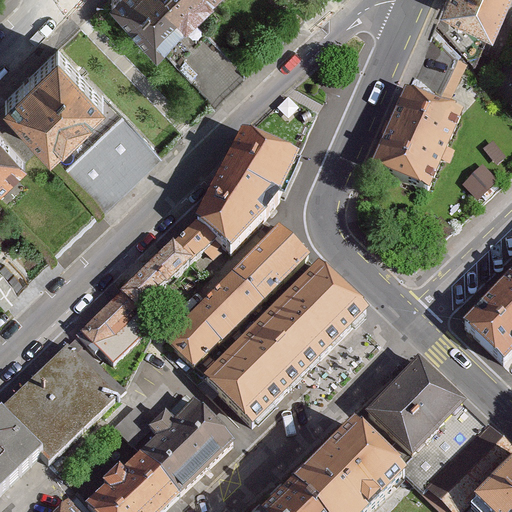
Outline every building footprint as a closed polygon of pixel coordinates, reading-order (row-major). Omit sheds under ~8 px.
[(113,0),(157,45),(187,15),(172,0),(113,0)] [(172,0),(187,15),(203,0),(172,0)] [(447,0),(442,13),(494,35),(509,0),(447,0)] [(187,15),(157,45),(177,66),(215,105),(222,98),(238,83),(245,76),(208,37),(187,15)] [(104,97),(58,50),(25,82),(5,101),(6,102),(43,140),(51,148),(104,97)] [(425,195),(461,118),(406,94),(371,170),(425,195)] [(6,102),(0,107),(0,131),(24,157),(43,140),(6,102)] [(69,168),(64,172),(103,212),(141,175),(161,156),(123,116),(69,168)] [(0,131),(0,181),(25,158),(24,157),(0,131)] [(297,162),(243,138),(226,172),(197,225),(215,243),(219,246),(230,257),(265,221),(272,213),(278,205),(288,183),(297,162)] [(25,158),(0,181),(0,201),(54,258),(77,237),(100,215),(36,148),(25,158)] [(215,243),(197,225),(194,228),(194,227),(192,229),(190,231),(173,249),(190,267),(205,252),(209,256),(212,253),(219,246),(215,243)] [(279,232),(235,276),(263,305),(308,260),(294,246),(279,232)] [(190,267),(173,249),(140,281),(122,298),(137,313),(139,316),(190,267)] [(0,263),(0,298),(5,304),(18,291),(30,281),(7,257),(0,263)] [(274,315),(263,327),(309,372),(318,364),(355,326),(365,316),(355,306),(342,293),(319,270),(274,315)] [(263,305),(235,276),(205,306),(167,345),(192,370),(186,377),(196,386),(202,380),(206,384),(263,327),(274,315),(263,305)] [(511,280),(468,326),(508,364),(511,359),(511,280)] [(137,313),(122,298),(83,336),(81,333),(79,335),(76,338),(85,348),(95,357),(99,353),(113,368),(153,330),(139,316),(137,313)] [(263,327),(206,384),(213,391),(252,430),(300,382),(304,377),(309,372),(263,327)] [(13,402),(0,414),(0,416),(40,459),(48,467),(125,394),(75,342),(13,402)] [(467,410),(420,364),(366,416),(396,446),(383,459),(398,473),(410,461),(413,465),(467,410)] [(115,430),(141,458),(180,498),(207,473),(233,448),(232,446),(205,417),(203,416),(186,398),(153,429),(135,410),(115,430)] [(469,511),(472,510),(511,469),(511,454),(467,410),(413,465),(434,487),(427,494),(444,511),(469,511)] [(0,416),(0,497),(40,459),(0,416)] [(306,511),(379,511),(408,483),(398,473),(383,459),(353,429),(287,492),(306,511)] [(165,511),(180,498),(141,458),(123,475),(119,470),(103,486),(107,490),(88,508),(91,511),(165,511)] [(473,511),(511,511),(511,469),(472,510),(473,511)] [(266,511),(306,511),(287,492),(266,511)] [(76,511),(68,503),(58,511),(76,511)]
